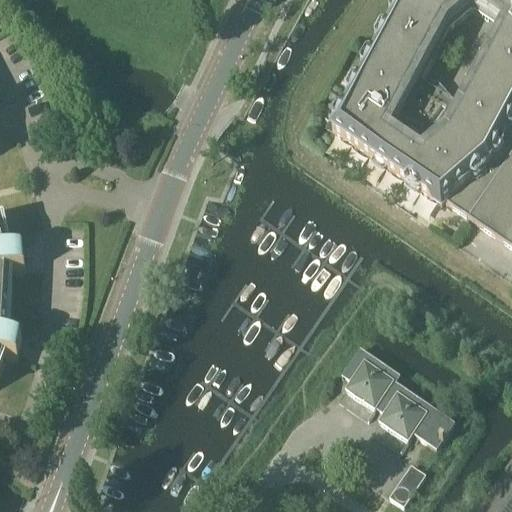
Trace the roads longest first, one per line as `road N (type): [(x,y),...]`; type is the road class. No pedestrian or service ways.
road 1 (tertiary): [(50,511),(164,206)]
road 2 (residential): [(25,432),(41,389),(50,287),(52,229),(42,173)]
road 3 (tertiary): [(164,206),(257,0)]
road 4 (residential): [(164,206),(42,173)]
